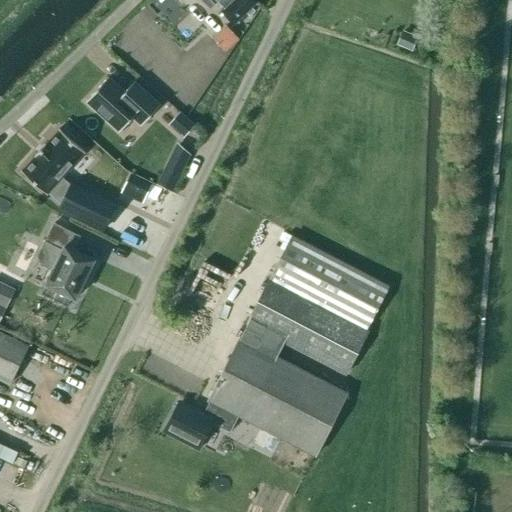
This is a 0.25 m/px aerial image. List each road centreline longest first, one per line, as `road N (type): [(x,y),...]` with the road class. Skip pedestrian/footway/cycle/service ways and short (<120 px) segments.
road 1 (unclassified): [(38,511),(286,0)]
road 2 (unclassified): [(0,127),(132,0)]
